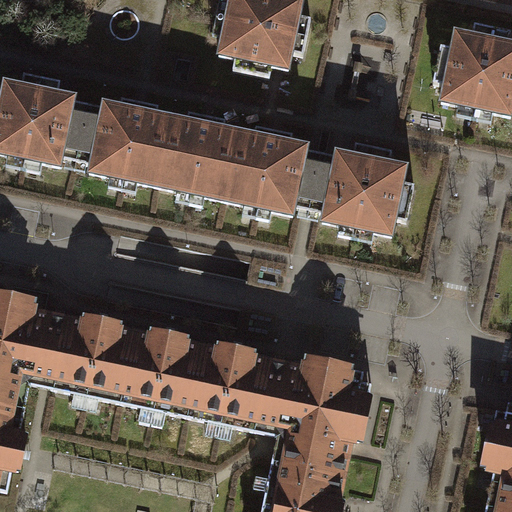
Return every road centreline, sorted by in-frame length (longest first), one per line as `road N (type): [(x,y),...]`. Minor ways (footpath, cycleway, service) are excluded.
road 1 (residential): [(0,246),(448,339)]
road 2 (residential): [(448,339),(411,511)]
road 3 (residential): [(482,167),(448,339)]
